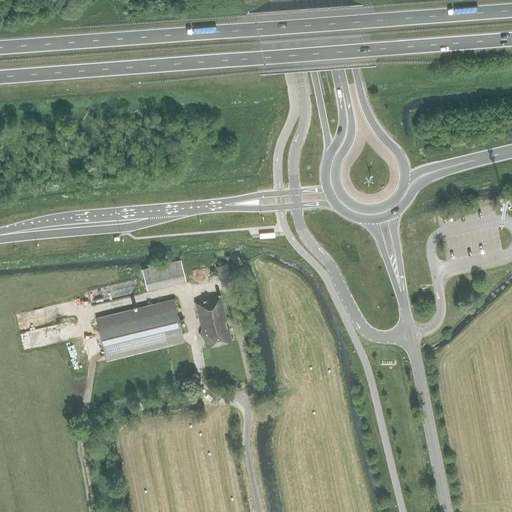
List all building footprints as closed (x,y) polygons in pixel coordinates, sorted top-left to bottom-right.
[(150,289),(189,279),(184,258),(144,267),(150,289)] [(233,277),(228,263),(216,267),(222,282),(233,277)] [(194,303),(205,346),(230,340),(227,328),(226,329),(224,322),(225,321),(219,296),(194,303)] [(183,341),(175,309),(173,299),(96,318),(98,328),(105,360),(183,341)] [(186,372),(177,374),(179,382),(188,380),(186,372)]
